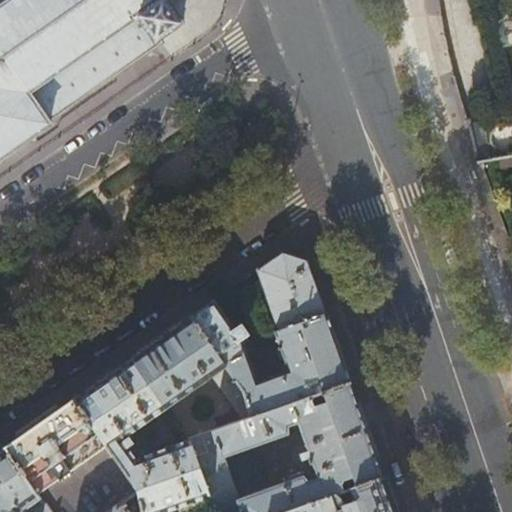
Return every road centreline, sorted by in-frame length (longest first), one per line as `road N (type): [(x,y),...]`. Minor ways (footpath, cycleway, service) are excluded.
road 1 (residential): [(371,148),(0,395)]
road 2 (primary): [(371,148),(499,511)]
road 3 (residential): [(0,207),(304,0)]
road 4 (primary): [(319,0),(371,148)]
